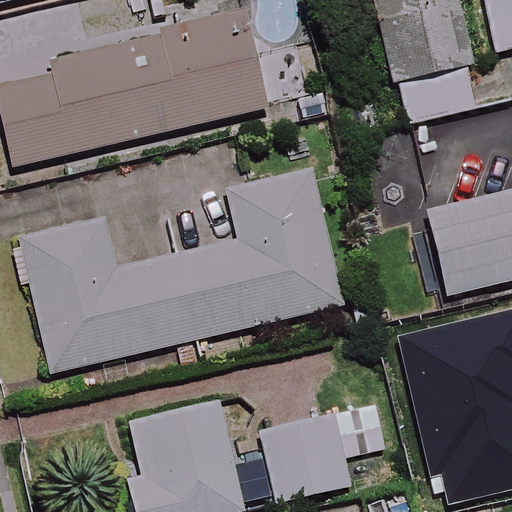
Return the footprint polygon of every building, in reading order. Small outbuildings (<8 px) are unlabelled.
[(369,0),(389,84),(399,82),(409,126),(473,111),(463,67),(468,66),(453,0),(369,0)] [(511,0),(482,0),(495,61),(511,57),(511,0)] [(182,31),(20,68),(0,72),(0,112),(13,168),(268,109),(249,30),(243,2),(178,17),(182,31)] [(332,191),(313,195),(306,165),(224,185),(237,244),(116,272),(102,214),(19,233),(23,247),(13,250),(21,287),(31,284),(36,306),(26,308),(36,350),(46,348),(52,372),(170,344),(176,370),(204,363),(198,337),(338,304),(333,280),(352,276),(332,191)] [(511,194),(422,219),(445,300),(511,282),(511,194)] [(388,268),(366,273),(368,295),(348,299),(355,332),(379,327),(373,302),(395,297),(388,268)] [(133,511),(248,511),(238,465),(228,467),(215,405),(124,425),(136,480),(127,481),(133,511)] [(350,413),(333,415),(342,463),(359,460),(356,443),(362,442),(365,459),(387,455),(378,406),(358,410),(362,428),(353,430),(350,413)] [(342,491),(327,416),(259,429),(273,505),(342,491)] [(461,511),(507,500),(488,427),(407,448),(424,511),(461,511)]
